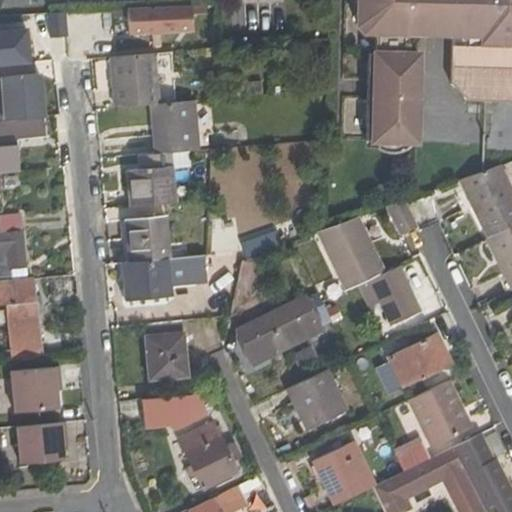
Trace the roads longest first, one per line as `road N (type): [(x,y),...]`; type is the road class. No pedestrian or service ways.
road 1 (residential): [(116,501),(73,65)]
road 2 (residential): [(424,239),(511,428)]
road 3 (residential): [(225,364),(295,511)]
